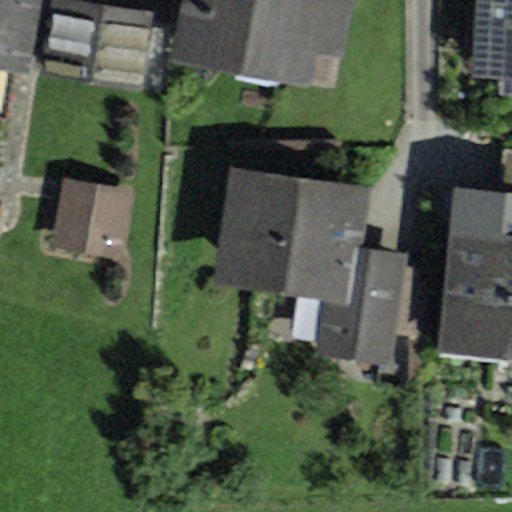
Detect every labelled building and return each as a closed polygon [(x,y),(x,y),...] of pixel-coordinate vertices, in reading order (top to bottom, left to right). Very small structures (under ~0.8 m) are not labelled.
[(0,0),(0,70),(28,75),(41,0),(0,0)] [(141,89),(153,12),(72,0),(51,0),(40,74),(141,89)] [(337,90),(352,0),(179,0),(169,59),(337,90)] [(511,0),(476,0),(473,78),(500,79),(500,96),(511,96),(511,0)] [(408,336),(417,267),(402,265),(404,252),(359,246),(367,186),(229,168),(214,284),(323,298),(316,354),(389,364),(393,334),(408,336)] [(120,258),(130,190),(59,180),(49,247),(120,258)] [(511,233),(448,227),(437,350),(511,356),(511,233)]
